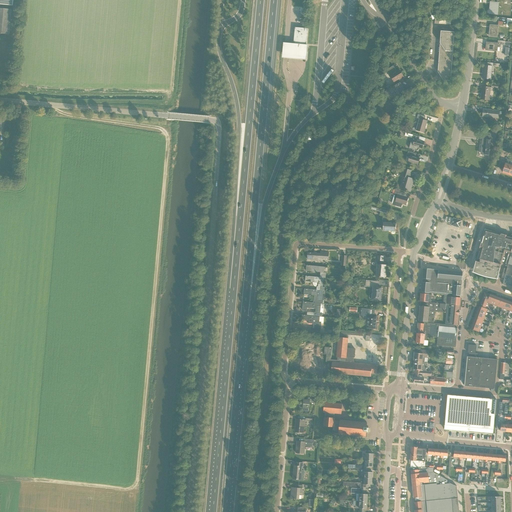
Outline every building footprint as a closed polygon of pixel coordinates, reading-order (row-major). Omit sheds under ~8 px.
[(489,14),(497,15),(498,4),(494,3),(493,6),(490,6),(489,14)] [(0,33),(9,35),(11,10),(0,8),(0,33)] [(443,81),(451,81),(454,33),(455,19),(453,18),(452,26),(450,25),(449,32),(441,32),(438,73),(439,75),(439,78),(442,79),(443,81)] [(489,37),(497,38),(498,27),(493,26),(493,29),(490,29),(489,37)] [(308,29),(295,28),(294,43),(306,45),(308,29)] [(497,52),(497,48),(500,48),(500,46),(505,46),(505,42),(498,41),(497,44),(486,43),(486,51),(497,52)] [(290,59),(307,61),(309,46),(291,44),(284,43),(283,58),(290,59)] [(483,79),(491,80),(492,67),(484,66),(483,79)] [(399,70),(396,72),(393,67),(386,71),(395,84),(384,91),(390,101),(406,92),(399,81),(404,77),(399,70)] [(482,100),(489,101),(490,88),(482,87),(481,94),(483,94),(482,100)] [(490,118),(490,116),(493,116),(493,117),(498,118),(498,111),(483,110),(482,117),(484,117),(484,118),(485,119),(487,120),(488,119),(488,118),(490,118)] [(416,131),(424,133),(427,121),(424,121),(425,117),(418,115),(417,119),(419,119),(416,131)] [(485,132),(485,136),(481,136),(480,139),(483,140),(483,142),(482,142),(481,154),(485,154),(485,155),(488,155),(488,158),(493,159),(494,149),(490,149),(490,140),(495,141),(495,143),(496,143),(497,133),(485,132)] [(308,145),(311,142),(304,135),(301,138),(308,145)] [(419,137),(413,135),(409,149),(418,151),(419,148),(422,149),(424,142),(418,140),(419,137)] [(420,159),(415,157),(416,154),(408,151),(407,157),(409,158),(408,163),(417,166),(420,159)] [(509,175),(511,166),(511,164),(511,160),(507,159),(506,163),(501,161),(499,168),(504,170),(503,173),(509,175)] [(400,189),(410,192),(413,180),(409,178),(411,171),(404,169),(401,177),(404,177),(400,189)] [(392,204),(392,205),(401,208),(402,205),(402,204),(406,205),(408,198),(403,197),(404,193),(395,191),(394,196),(395,196),(393,202),(392,204)] [(376,228),(376,230),(383,231),(392,231),(392,233),(394,233),(395,231),(396,231),(396,224),(392,223),(392,222),(390,222),(389,223),(386,223),(386,217),(387,214),(380,212),(379,216),(383,217),(383,223),(383,228),(376,228)] [(448,223),(450,224),(452,225),(451,226),(454,227),(459,228),(461,221),(459,220),(454,219),(449,218),(448,223)] [(473,272),(497,279),(500,269),(499,268),(500,265),(501,265),(505,251),(511,253),(511,250),(511,237),(484,230),(483,235),(480,238),(482,239),(473,272)] [(322,259),(328,259),(329,252),(320,251),(320,254),(317,254),(317,253),(314,253),(314,254),(308,253),(307,259),(318,260),(322,261),(322,259)] [(376,277),(385,278),(386,266),(382,266),(383,263),(384,257),(377,256),(376,262),(377,262),(376,277)] [(320,278),(324,278),(326,278),(327,273),(324,273),(325,268),(307,266),(307,271),(312,272),(312,271),(314,271),(314,272),(321,273),(320,278)] [(463,272),(423,268),(423,271),(421,292),(461,296),(463,272)] [(317,290),(323,291),(325,291),(325,288),(323,288),(324,278),(320,278),(306,276),(305,282),(311,283),(311,282),(313,282),(313,283),(313,285),(315,286),(317,287),(317,290)] [(381,297),(381,293),(381,289),(376,288),(376,286),(377,282),(365,281),(365,287),(373,288),(372,296),(370,296),(369,296),(369,299),(370,300),(372,300),(372,301),(380,302),(380,301),(380,297),(381,297)] [(305,289),(304,295),(310,296),(310,295),(312,295),(312,296),(314,296),(313,300),(316,300),(315,304),(321,304),(323,304),(324,301),(322,300),(323,291),(317,290),(305,289)] [(428,303),(431,303),(432,295),(421,293),(420,302),(422,302),(428,303)] [(487,303),(490,295),(485,293),(484,294),(479,306),(485,308),(487,303)] [(493,305),(496,296),(492,294),(492,295),(490,295),(487,303),(493,305)] [(491,309),(491,310),(493,313),(494,311),(493,310),(493,309),(494,307),(495,306),(499,307),(502,299),(500,298),(500,297),(496,296),(493,305),(492,306),(491,309)] [(440,324),(440,327),(445,327),(457,328),(458,325),(460,298),(448,297),(448,300),(447,305),(445,325),(440,324)] [(502,299),(499,307),(502,308),(502,310),(501,310),(501,312),(503,313),(504,311),(507,300),(504,299),(503,299),(502,299)] [(303,302),(303,311),(307,311),(307,308),(309,309),(309,308),(310,308),(310,309),(316,309),(316,313),(314,313),(314,316),(320,317),(322,317),(322,314),(322,313),(323,313),(324,304),(323,304),(321,304),(315,304),(313,303),(303,302)] [(443,304),(431,303),(428,303),(422,302),(421,307),(420,307),(418,321),(434,323),(435,312),(445,313),(446,304),(443,304)] [(477,308),(476,312),(485,315),(486,316),(487,314),(486,312),(487,309),(485,308),(479,306),(478,308),(477,308)] [(375,330),(377,317),(368,316),(369,310),(362,310),(361,318),(368,318),(367,329),(375,330)] [(476,312),(475,316),(475,318),(483,321),(485,315),(476,312)] [(302,315),(302,321),(308,322),(308,324),(313,325),(313,327),(313,332),(321,332),(321,323),(323,324),(324,317),(322,317),(320,317),(314,316),(302,315)] [(473,319),(472,323),(482,327),(484,328),(487,329),(488,327),(483,325),(482,324),(483,321),(475,318),(474,320),(473,319)] [(427,337),(437,338),(439,324),(423,323),(423,324),(418,323),(417,334),(416,334),(416,343),(423,344),(423,346),(427,346),(428,341),(426,341),(427,337)] [(472,323),(470,327),(471,327),(471,329),(479,332),(480,328),(482,329),(482,327),(472,323)] [(437,338),(437,346),(456,347),(457,328),(440,327),(440,324),(439,324),(437,338)] [(355,349),(347,348),(348,338),(338,338),(336,358),(338,358),(337,360),(331,360),(332,348),(325,347),(324,355),(327,355),(326,362),(332,363),(331,373),(371,377),(371,374),(377,374),(378,366),(353,363),(353,357),(354,357),(355,349)] [(467,357),(477,358),(478,353),(476,353),(476,345),(468,344),(467,352),(469,353),(468,357),(467,356),(467,357)] [(415,354),(414,362),(422,363),(424,363),(425,358),(427,358),(428,351),(419,350),(419,354),(415,354)] [(477,358),(467,357),(464,386),(494,389),(498,360),(477,358)] [(414,362),(413,370),(415,370),(415,375),(423,376),(431,377),(434,377),(434,374),(432,374),(432,372),(427,371),(428,363),(424,363),(422,363),(414,362)] [(423,376),(415,375),(414,383),(424,384),(425,379),(423,379),(423,376)] [(316,396),(313,395),(308,395),(308,400),(304,400),(303,410),(309,411),(310,402),(316,403),(316,396)] [(448,395),(445,430),(448,430),(493,434),(497,399),(448,395)] [(347,422),(341,421),(341,422),(334,421),(335,414),(342,414),(343,405),(324,403),(323,413),(325,413),(324,426),(334,427),(333,433),(349,435),(350,436),(350,435),(352,435),(352,436),(353,436),(353,435),(356,435),(356,436),(356,435),(359,436),(360,437),(360,436),(362,436),(362,437),(363,437),(363,436),(365,436),(365,437),(366,437),(366,432),(368,433),(369,428),(366,428),(367,423),(366,423),(366,424),(364,423),(363,423),(361,423),(361,422),(360,422),(360,423),(358,423),(358,422),(357,422),(357,423),(354,422),(353,421),(353,422),(351,422),(351,421),(350,421),(350,422),(347,422),(347,421),(347,422)] [(497,424),(497,430),(501,431),(501,432),(507,432),(508,423),(508,420),(505,419),(504,425),(497,424)] [(294,433),(303,434),(305,421),(296,420),(294,433)] [(314,444),(314,442),(315,442),(315,440),(304,439),(303,441),(297,441),(297,443),(296,454),(303,454),(304,454),(305,446),(312,446),(312,444),(314,444)] [(411,465),(411,468),(425,467),(426,456),(426,450),(423,450),(423,449),(412,448),(410,461),(411,461),(410,465),(411,465)] [(365,461),(373,461),(374,455),(370,454),(370,451),(367,451),(367,454),(365,454),(365,461)] [(373,468),(373,461),(365,461),(365,464),(356,464),(356,469),(363,469),(363,470),(370,471),(370,468),(373,468)] [(305,471),(302,470),(302,467),(303,467),(303,464),(296,463),(296,467),(294,466),(292,480),(301,480),(304,480),(305,471)] [(425,467),(411,468),(411,471),(412,486),(422,485),(422,482),(424,482),(424,483),(428,482),(428,485),(436,484),(436,485),(447,484),(450,484),(449,484),(447,483),(448,481),(437,474),(436,475),(433,473),(433,472),(433,469),(429,468),(428,468),(425,468),(425,467)] [(364,479),(372,479),(372,473),(370,473),(370,471),(363,470),(363,472),(365,472),(364,479)] [(372,479),(364,479),(364,481),(361,481),(361,482),(344,482),(343,486),(361,487),(361,488),(368,488),(368,485),(372,485),(372,479)] [(428,485),(422,485),(412,486),(413,499),(414,499),(415,503),(414,503),(415,511),(459,511),(457,486),(450,485),(447,484),(436,485),(436,484),(428,485)] [(303,489),(303,486),(296,485),(296,488),(292,488),(291,499),(299,500),(299,495),(302,495),(303,489)] [(351,493),(360,494),(359,502),(367,502),(368,495),(365,495),(366,488),(360,488),(359,489),(352,488),(351,493)] [(356,502),(355,508),(359,508),(359,509),(360,509),(359,511),(364,511),(365,509),(367,510),(367,502),(359,502),(356,502)]
